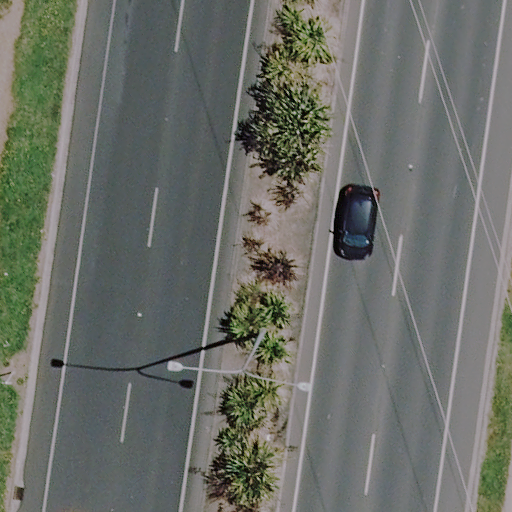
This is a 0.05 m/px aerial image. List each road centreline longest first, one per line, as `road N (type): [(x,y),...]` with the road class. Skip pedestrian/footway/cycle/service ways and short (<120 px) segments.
road 1 (primary): [(117,511),(188,0)]
road 2 (primary): [(427,0),(361,511)]
